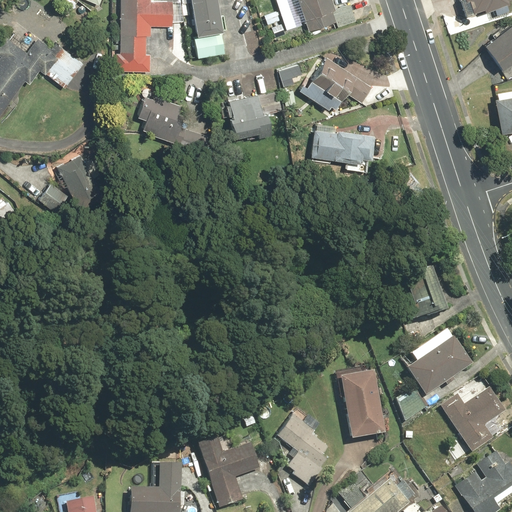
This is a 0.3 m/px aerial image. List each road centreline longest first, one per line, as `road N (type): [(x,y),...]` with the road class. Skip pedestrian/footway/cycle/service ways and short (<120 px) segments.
road 1 (unknown): [(154,49),(181,66),(221,69),(405,15)]
road 2 (secondary): [(467,199),(400,0)]
road 3 (secondary): [(511,319),(467,199)]
